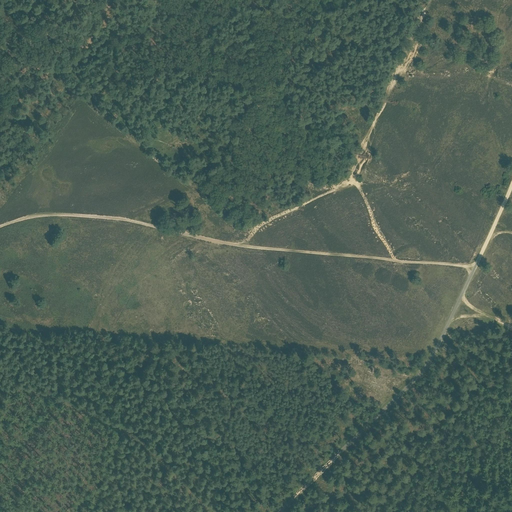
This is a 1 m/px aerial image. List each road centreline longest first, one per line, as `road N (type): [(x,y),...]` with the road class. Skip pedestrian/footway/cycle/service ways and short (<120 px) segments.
road 1 (unknown): [(254,230),(352,171),(428,0)]
road 2 (track): [(281,511),(424,369),(458,300)]
road 3 (track): [(243,242),(84,216),(0,226)]
road 4 (track): [(473,267),(237,245)]
road 5 (track): [(511,497),(426,366)]
